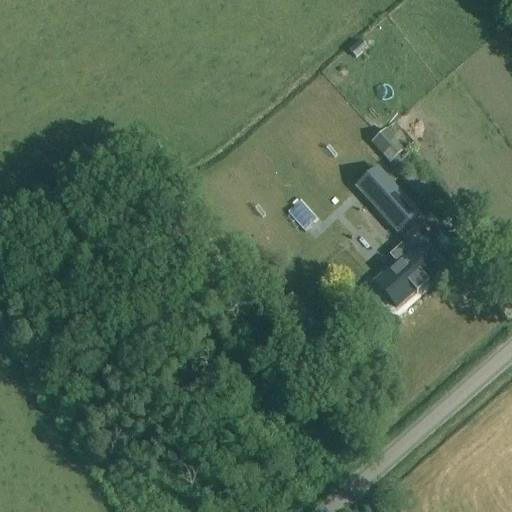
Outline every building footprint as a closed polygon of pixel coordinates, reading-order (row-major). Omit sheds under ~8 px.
[(366,49),(358,41),(347,51),(355,59),(366,49)] [(404,154),(384,133),(370,146),(389,167),(404,154)] [(365,199),(397,235),(419,216),(387,180),(365,199)] [(307,224),(317,216),(303,198),(293,207),(307,224)] [(494,239),(499,235),(495,231),(491,235),(494,239)] [(396,309),(435,274),(413,249),(374,284),(396,309)] [(317,326),(291,296),(271,313),(297,344),(317,326)]
